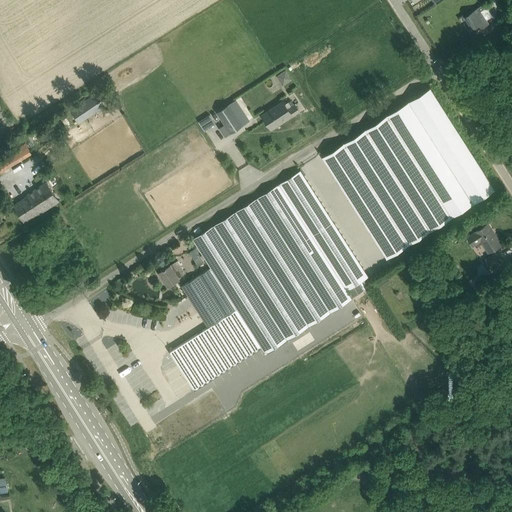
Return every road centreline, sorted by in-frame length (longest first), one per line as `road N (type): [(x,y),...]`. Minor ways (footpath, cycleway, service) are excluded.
road 1 (unclassified): [(23,329),(438,63)]
road 2 (primary): [(141,511),(23,329)]
road 3 (unclassified): [(511,178),(438,63)]
